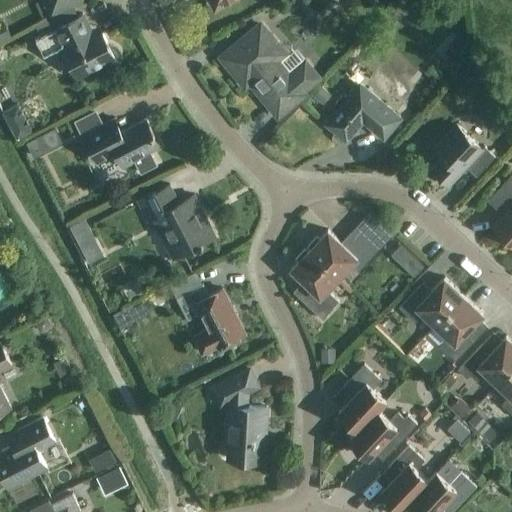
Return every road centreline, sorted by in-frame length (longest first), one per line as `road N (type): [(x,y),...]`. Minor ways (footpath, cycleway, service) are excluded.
road 1 (residential): [(307,508),(312,385),(271,262),(290,200)]
road 2 (residential): [(511,299),(443,230),(382,192),(332,190),(290,200)]
road 3 (residential): [(290,200),(222,131),(135,0)]
